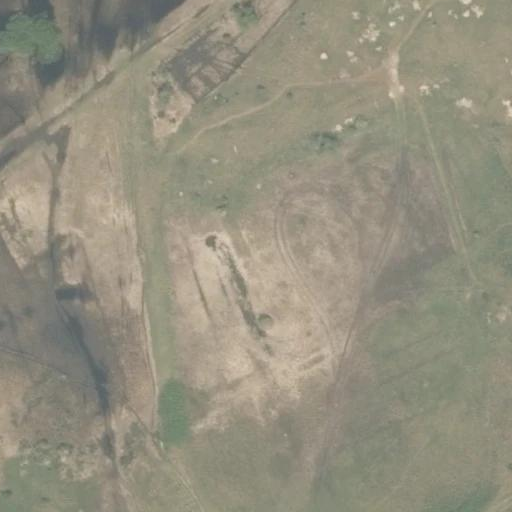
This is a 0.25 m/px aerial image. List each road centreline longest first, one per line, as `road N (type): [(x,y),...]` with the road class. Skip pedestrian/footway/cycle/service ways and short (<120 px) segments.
road 1 (track): [(99,0),(65,112),(51,226),(65,311),(105,400),(107,485),(119,511)]
road 2 (unknown): [(0,366),(123,421),(175,511)]
